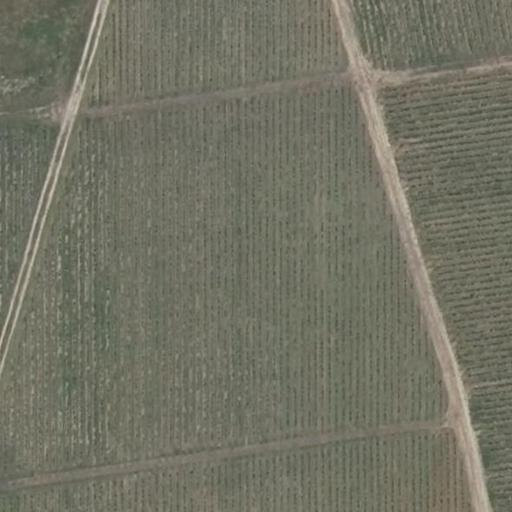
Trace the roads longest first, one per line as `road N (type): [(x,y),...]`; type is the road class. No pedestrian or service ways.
road 1 (track): [(334,0),(459,408),(479,511)]
road 2 (track): [(0,486),(461,421)]
road 3 (track): [(72,111),(511,58)]
road 4 (track): [(103,0),(0,357)]
